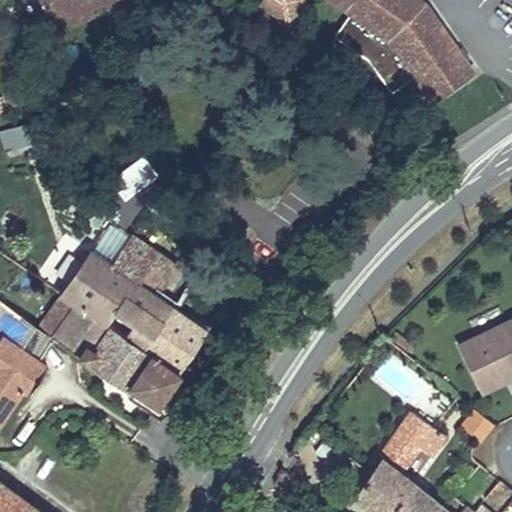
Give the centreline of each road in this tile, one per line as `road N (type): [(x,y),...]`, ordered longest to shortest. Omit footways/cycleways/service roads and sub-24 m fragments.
road 1 (primary): [(511,121),(450,163),(394,216),(275,376),(243,449)]
road 2 (primary): [(243,449),(349,306),(414,236),(511,163)]
